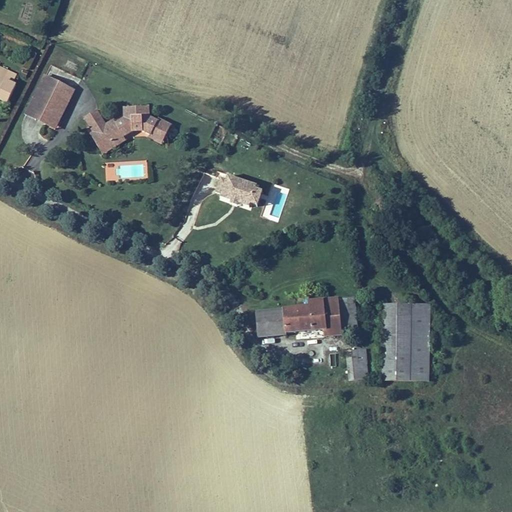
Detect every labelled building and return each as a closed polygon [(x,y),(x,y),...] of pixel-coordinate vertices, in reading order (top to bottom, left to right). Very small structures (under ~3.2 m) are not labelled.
[(12,85),(16,75),(0,67),(0,100),(8,104),(16,87),(12,85)] [(43,76),(39,84),(66,97),(52,125),(26,113),(24,115),(56,130),(57,129),(75,91),(43,76)] [(39,84),(26,113),(52,125),(66,97),(39,84)] [(147,107),(122,109),(123,119),(115,124),(113,122),(105,127),(93,136),(104,151),(116,142),(116,141),(123,136),(125,138),(133,132),(133,130),(141,130),(142,132),(150,136),(148,138),(161,144),(170,125),(157,119),(156,122),(148,118),(147,107)] [(83,121),(93,136),(105,127),(95,113),(83,121)] [(116,142),(104,151),(93,136),(91,137),(105,156),(126,140),(125,138),(123,136),(116,141),(116,142)] [(255,192),(256,189),(228,177),(226,181),(221,178),(215,193),(221,195),(219,198),(231,203),(232,201),(237,203),(237,205),(248,210),(249,206),(255,192)] [(256,209),(262,195),(255,192),(249,206),(256,209)] [(308,308),(255,313),(257,341),(287,339),(286,336),(323,332),(324,338),(359,335),(355,298),(308,302),(308,308)] [(430,307),(385,306),(384,381),(429,382),(430,307)] [(366,350),(347,351),(348,381),(368,380),(366,350)]
